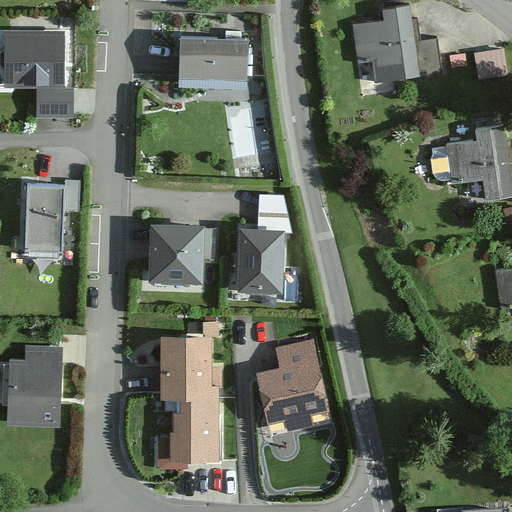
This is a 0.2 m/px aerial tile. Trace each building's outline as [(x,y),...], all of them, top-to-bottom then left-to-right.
[(373,60),(376,82),(419,75),(418,70),(428,68),(429,73),(442,70),(437,38),(422,41),(418,15),(413,16),(411,3),(381,8),(383,18),(352,23),(359,63),(373,60)] [(64,31),(5,31),(5,86),(37,86),(64,86),(64,31)] [(182,38),(181,84),(246,85),(247,40),(182,38)] [(503,49),(476,53),(480,79),(507,74),(503,49)] [(465,54),(450,56),(452,68),(467,65),(465,54)] [(64,86),(37,86),(37,115),(73,116),(73,86),(64,86)] [(484,179),(487,200),(511,196),(511,161),(510,162),(504,123),(478,127),(480,142),(448,147),(434,150),(432,159),(434,174),(441,179),(453,179),(454,183),(484,179)] [(66,186),(28,184),(26,250),(64,251),(65,209),(80,209),(81,179),(66,179),(66,186)] [(260,194),(259,229),(284,230),(294,230),(284,195),(260,194)] [(216,229),(154,227),(152,279),(201,281),(202,257),(215,257),(216,229)] [(259,229),(240,228),(238,289),(282,291),(284,230),(259,229)] [(511,304),(511,269),(497,271),(503,306),(511,304)] [(219,321),(188,320),(188,336),(164,336),(163,396),(182,397),(182,413),(176,413),(176,438),(160,449),(159,466),(183,467),(183,458),(216,458),(217,387),(222,387),(222,365),(212,365),(213,337),(219,337),(219,321)] [(259,374),(271,422),(287,418),(290,430),(311,425),(309,414),(325,410),(309,343),(281,349),(286,368),(259,374)] [(12,364),(10,421),(57,422),(60,347),(27,346),(27,365),(12,364)]
